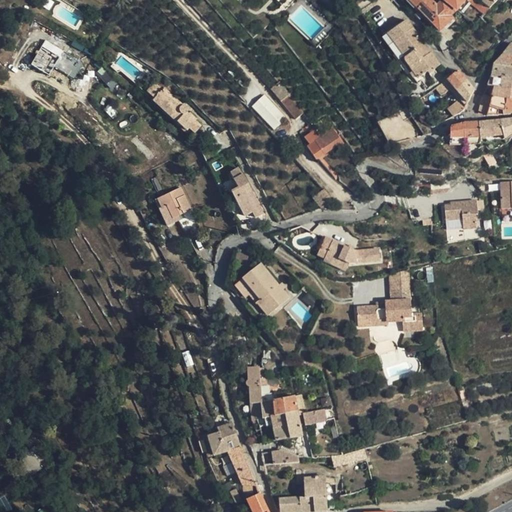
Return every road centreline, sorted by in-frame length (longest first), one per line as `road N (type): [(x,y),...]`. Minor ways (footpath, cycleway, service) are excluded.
road 1 (residential): [(276,511),(230,410),(216,347),(213,307),(225,251),(245,235),(297,219),(369,213)]
road 2 (unknown): [(216,347),(117,174),(0,58)]
road 3 (residential): [(369,213),(327,181),(300,150),(289,117),(182,0)]
road 4 (residential): [(337,511),(446,499),(511,477)]
